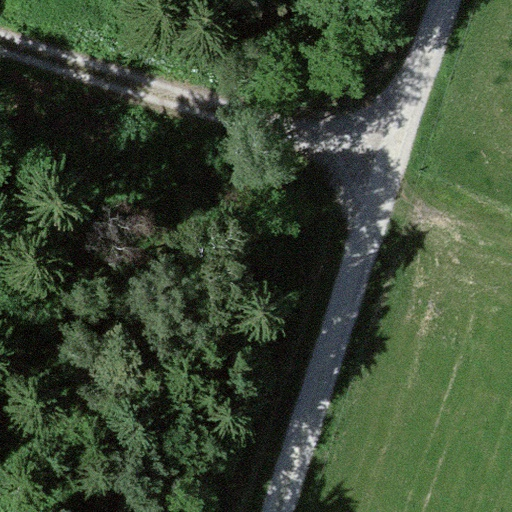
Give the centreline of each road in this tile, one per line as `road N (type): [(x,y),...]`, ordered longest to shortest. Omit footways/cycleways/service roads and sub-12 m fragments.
road 1 (track): [(0,58),(511,241)]
road 2 (track): [(444,0),(276,511)]
